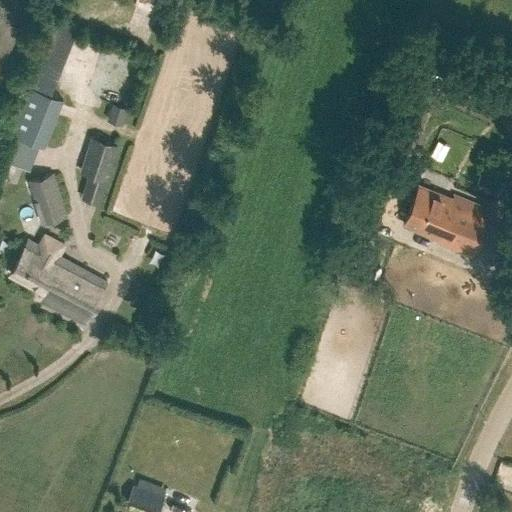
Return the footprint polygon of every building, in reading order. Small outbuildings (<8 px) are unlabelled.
[(78,94),(126,99),(131,51),(83,45),(78,94)] [(44,147),(64,98),(29,84),(9,132),(44,147)] [(108,119),(120,122),(124,107),(112,103),(108,119)] [(98,203),(118,143),(91,134),(79,171),(88,174),(80,197),(98,203)] [(376,219),(399,161),(385,155),(362,213),(376,219)] [(41,223),(67,214),(53,173),(27,181),(41,223)] [(453,198),(419,184),(404,223),(439,237),(437,240),(471,254),(490,208),(455,194),(453,198)] [(66,244),(43,231),(37,242),(28,238),(10,271),(48,292),(44,299),(86,321),(107,280),(60,255),(66,244)] [(147,490),(133,484),(128,500),(142,505),(147,490)]
